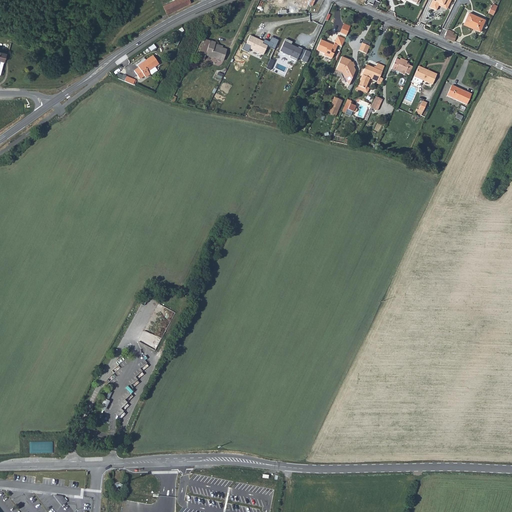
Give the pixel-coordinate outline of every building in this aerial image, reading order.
[(167,0),(160,3),(164,12),(178,6),(175,0),(167,0)] [(436,10),(439,5),(440,3),(443,5),(444,2),(449,5),(451,0),(436,0),(436,1),(433,0),(432,0),(430,7),(436,10)] [(492,4),(491,4),(489,11),(493,13),(496,7),(497,6),(492,4)] [(476,29),(475,31),(480,33),(484,21),(468,14),(464,24),(476,29)] [(346,36),(350,27),(344,25),(340,33),(346,36)] [(448,30),(445,36),(448,38),(455,40),(457,35),(450,32),(450,31),(448,30)] [(250,35),(246,44),(245,43),(242,50),(248,52),(250,49),(263,55),(267,46),(262,44),(263,43),(256,40),(256,38),(250,35)] [(205,36),(201,45),(207,47),(210,38),(205,36)] [(271,37),(267,46),(274,50),(279,40),(271,37)] [(323,56),(331,59),(337,45),(341,47),(344,40),(337,37),(333,46),(320,40),(316,51),(324,54),(323,56)] [(207,47),(201,45),(200,45),(197,55),(203,57),(205,52),(223,58),(227,48),(222,46),(215,44),(215,41),(216,40),(210,38),(207,47)] [(292,42),(285,39),(280,51),(290,56),(289,58),(296,61),(302,49),(299,47),(298,49),(290,45),(292,42)] [(366,54),(369,46),(362,43),(358,51),(366,54)] [(153,62),(156,60),(152,54),(137,65),(138,67),(134,70),(139,78),(144,75),(145,77),(149,73),(147,70),(155,65),(153,62)] [(353,66),(351,62),(350,60),(341,56),(335,69),(340,71),(341,70),(344,71),(346,74),(345,77),(348,84),(355,69),(353,66)] [(409,74),(413,65),(409,63),(408,64),(406,63),(407,61),(400,58),(399,60),(395,58),(390,69),(395,71),(396,69),(399,71),(399,73),(404,75),(405,73),(409,74)] [(378,80),(379,78),(384,67),(377,63),(375,69),(365,65),(361,75),(362,76),(358,86),(365,89),(366,87),(369,79),(377,82),(379,83),(380,80),(378,80)] [(432,84),(437,74),(425,69),(425,70),(424,69),(424,68),(419,65),(412,82),(418,84),(421,83),(421,82),(422,83),(423,80),(432,84)] [(126,80),(135,83),(137,78),(128,75),(126,80)] [(467,104),(471,94),(452,86),(447,96),(467,104)] [(342,101),(334,97),(327,114),(335,117),(342,101)] [(382,100),(375,97),(370,108),(377,111),(382,100)] [(352,101),(347,100),(342,112),(345,113),(347,109),(354,111),(357,113),(358,109),(355,108),(356,106),(351,104),(352,101)] [(415,114),(417,115),(422,117),(427,104),(423,102),(419,111),(417,110),(415,114)] [(30,452),(53,453),(53,442),(30,441),(30,452)]
